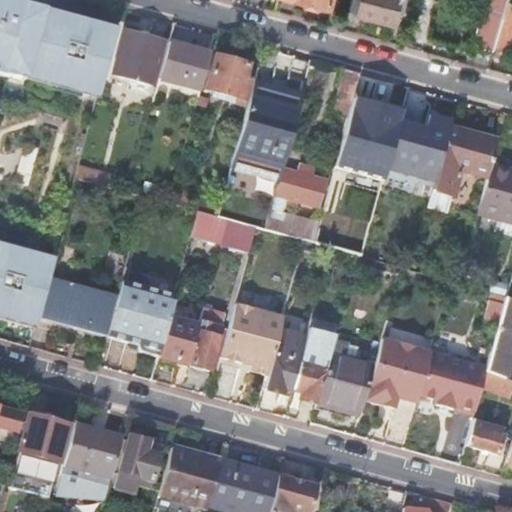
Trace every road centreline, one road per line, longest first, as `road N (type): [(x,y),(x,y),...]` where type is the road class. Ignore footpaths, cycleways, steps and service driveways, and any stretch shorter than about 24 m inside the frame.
road 1 (unclassified): [(511,502),(0,364)]
road 2 (unclassified): [(153,0),(511,97)]
